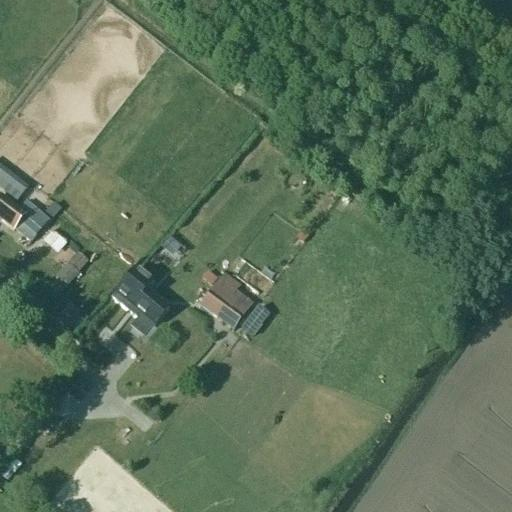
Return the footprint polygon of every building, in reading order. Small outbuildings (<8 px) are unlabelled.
[(0,167),(0,192),(15,204),(27,189),(0,167)] [(18,225),(35,238),(48,222),(31,208),(24,216),(18,211),(0,196),(0,222),(12,232),(18,225)] [(60,210),(52,204),(46,212),(52,217),(53,218),(55,216),(60,210)] [(142,278),(153,286),(172,257),(160,250),(142,278)] [(81,269),(72,260),(67,266),(66,265),(54,278),(65,288),(77,275),(76,274),(81,269)] [(125,277),(111,265),(92,287),(105,299),(125,277)] [(207,273),(201,279),(210,288),(216,282),(207,273)] [(154,327),(166,311),(146,294),(151,287),(135,274),(117,296),(126,304),(122,309),(137,322),(132,330),(142,338),(152,326),(154,327)] [(223,274),(199,307),(233,332),(253,305),(236,293),(240,287),(223,274)] [(258,309),(242,329),(252,338),(269,317),(258,309)]
